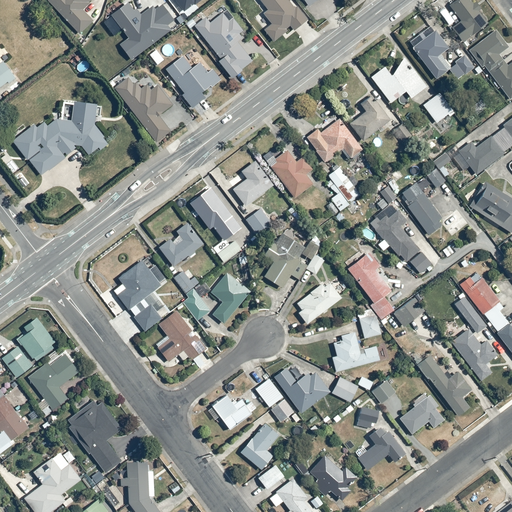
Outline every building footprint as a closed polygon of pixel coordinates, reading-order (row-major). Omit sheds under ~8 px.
[(50,0),(80,32),(94,19),(82,7),(90,0),(50,0)] [(121,44),(133,58),(173,29),(169,24),(176,19),(165,3),(157,8),(154,5),(141,15),(130,0),(113,13),(130,37),(121,44)] [(176,0),(185,11),(199,0),(176,0)] [(307,19),(291,0),(263,0),(270,8),(264,12),(273,22),(265,29),(273,39),(292,25),(295,28),(307,19)] [(488,23),(471,0),(455,0),(450,4),(461,20),(452,27),(462,42),(488,23)] [(207,15),(197,24),(232,74),(253,58),(239,41),(244,38),(245,32),(235,16),(231,20),(225,12),(212,21),(207,15)] [(488,70),(503,58),(500,54),(510,46),(495,28),(467,50),(482,67),(484,65),(488,70)] [(449,47),(436,29),(421,40),(416,33),(408,38),(436,78),(450,67),(440,53),(449,47)] [(0,47),(0,46),(0,87),(17,75),(4,60),(0,62),(0,47)] [(157,48),(149,54),(157,65),(165,60),(157,48)] [(473,67),(465,53),(456,59),(464,73),(473,67)] [(184,54),(167,67),(197,106),(209,97),(206,91),(223,78),(214,67),(210,71),(200,60),(193,65),(184,54)] [(503,58),(488,70),(510,99),(511,97),(511,61),(508,64),(503,58)] [(427,86),(408,60),(391,73),(386,66),(372,76),(391,102),(406,90),(412,97),(427,86)] [(130,76),(116,86),(158,140),(172,130),(160,115),(174,103),(160,83),(153,88),(148,83),(143,87),(138,80),(135,83),(130,76)] [(452,110),(439,92),(423,104),(436,122),(452,110)] [(363,141),(390,117),(392,116),(381,103),(379,105),(370,95),(360,104),(365,110),(349,124),(363,141)] [(15,139),(42,173),(66,156),(64,154),(76,145),(82,145),(89,153),(108,141),(96,124),(99,103),(75,100),(73,119),(58,118),(49,126),(45,121),(38,126),(36,123),(15,139)] [(362,149),(339,117),(320,131),(318,128),(306,136),(325,162),(342,149),(348,158),(362,149)] [(503,152),(511,145),(511,118),(504,125),(505,126),(500,130),(477,147),(471,140),(452,155),(463,170),(470,165),(477,174),(504,153),(503,152)] [(301,157),(292,146),(276,158),(274,155),(267,160),(295,197),(313,183),(305,173),(312,168),(303,156),(301,157)] [(446,151),(434,160),(445,176),(450,173),(444,165),(452,159),(446,151)] [(5,152),(0,156),(0,157),(12,172),(18,168),(5,152)] [(272,185),(255,161),(243,170),(248,178),(234,188),(246,205),(272,185)] [(435,165),(427,170),(437,186),(445,182),(435,165)] [(338,187),(348,201),(359,193),(340,166),(329,174),(338,187)] [(379,192),(388,204),(397,197),(395,195),(398,192),(395,188),(399,186),(393,178),(387,182),(389,185),(379,192)] [(429,234),(442,224),(450,235),(467,223),(456,209),(443,218),(441,216),(415,181),(399,193),(429,234)] [(511,229),(511,197),(489,181),(472,206),(511,232),(511,229)] [(348,201),(338,187),(334,189),(338,194),(331,199),(340,210),(349,204),(347,202),(348,201)] [(241,227),(221,199),(200,214),(210,228),(214,225),(224,240),(241,227)] [(406,219),(390,203),(370,224),(384,238),(377,245),(383,250),(389,244),(406,262),(420,247),(399,226),(406,219)] [(273,223),(261,207),(246,218),(258,234),(273,223)] [(173,265),(190,254),(191,256),(197,252),(196,250),(203,245),(186,222),(176,229),(181,236),(173,241),(169,236),(158,244),(173,265)] [(274,260),(264,275),(282,287),(291,275),(298,280),(306,268),(316,275),(326,260),(316,253),(320,247),(310,240),(307,245),(285,230),(268,256),(274,260)] [(235,239),(220,249),(216,252),(223,262),(242,249),(235,239)] [(448,244),(441,249),(447,258),(454,252),(448,244)] [(431,262),(420,251),(411,261),(422,271),(431,262)] [(393,308),(383,296),(391,290),(374,267),(377,266),(367,252),(360,257),(357,253),(344,264),(373,301),(368,304),(380,319),(393,308)] [(154,290),(161,285),(159,282),(165,277),(155,263),(148,268),(142,260),(119,277),(123,282),(114,289),(129,309),(145,330),(161,318),(170,312),(154,290)] [(200,281),(188,266),(173,277),(185,292),(200,281)] [(511,326),(495,304),(500,300),(483,277),(481,278),(472,266),(465,271),(469,276),(460,283),(483,313),(511,351),(511,326)] [(228,272),(210,293),(215,297),(217,295),(223,301),(213,314),(224,323),(251,291),(228,272)] [(189,296),(183,301),(197,320),(211,309),(200,296),(211,288),(206,281),(188,295),(189,296)] [(342,297),(330,282),(324,286),(322,283),(297,302),(302,309),(299,312),(308,323),(342,297)] [(486,325),(463,294),(453,301),(476,333),(486,325)] [(424,311),(414,297),(393,311),(403,326),(424,311)] [(206,361),(200,353),(207,348),(177,310),(159,323),(170,337),(158,346),(170,361),(179,354),(184,360),(189,356),(191,360),(197,367),(206,361)] [(364,338),(380,333),(374,313),(358,317),(364,338)] [(16,379),(37,363),(60,345),(38,316),(25,326),(29,331),(19,339),(23,344),(1,360),(16,379)] [(481,344),(468,327),(451,340),(481,380),(492,371),(486,363),(497,355),(486,340),(481,344)] [(376,345),(362,349),(357,330),(340,334),(342,340),(333,342),(337,355),(332,356),(335,371),(380,359),(376,345)] [(81,370),(66,350),(29,376),(44,398),(37,403),(45,415),(68,399),(59,386),(81,370)] [(462,396),(473,388),(458,370),(449,377),(430,354),(418,364),(459,415),(470,406),(462,396)] [(311,375),(309,372),(297,381),(286,365),(274,374),(302,412),(331,391),(316,371),(311,375)] [(373,381),(361,375),(357,383),(369,389),(373,381)] [(358,385),(340,376),(332,391),(350,401),(358,385)] [(269,406),(283,396),(269,377),(255,388),(269,406)] [(395,391),(385,379),(371,390),(380,403),(395,391)] [(214,418),(219,413),(230,427),(257,407),(250,398),(245,402),(240,395),(232,401),(226,392),(211,403),(213,404),(207,409),(214,418)] [(4,394),(0,397),(0,430),(0,431),(0,452),(16,441),(14,438),(29,427),(4,394)] [(445,419),(427,396),(399,417),(412,433),(426,423),(431,429),(445,419)] [(280,421),(289,414),(296,423),(301,419),(293,410),(284,398),(271,408),(280,421)] [(99,405),(94,399),(78,411),(80,413),(67,423),(91,455),(92,454),(107,473),(122,460),(106,440),(122,427),(102,402),(99,405)] [(377,410),(360,405),(355,424),(368,428),(370,421),(374,422),(377,410)] [(280,434),(266,421),(240,449),(261,469),(273,455),(266,449),(280,434)] [(408,452),(386,422),(369,435),(376,443),(367,450),(364,445),(355,452),(367,469),(389,453),(395,461),(408,452)] [(35,511),(49,511),(62,502),(65,506),(73,500),(70,496),(65,500),(60,494),(81,478),(69,462),(75,458),(66,446),(52,457),(33,471),(43,483),(24,497),(35,511)] [(297,455),(290,460),(300,473),(307,468),(297,455)] [(327,462),(323,458),(310,470),(318,478),(313,483),(325,495),(331,489),(341,499),(351,490),(347,486),(356,477),(346,467),(343,470),(331,458),(327,462)] [(136,511),(161,511),(151,499),(151,497),(156,497),(157,461),(127,460),(127,477),(121,477),(121,485),(129,485),(129,502),(136,511)] [(285,475),(276,463),(258,477),(267,488),(285,475)] [(307,497),(293,478),(269,496),(276,506),(283,500),(291,509),(287,511),(315,511),(305,499),(307,497)] [(319,495),(310,501),(316,508),(324,502),(319,495)] [(105,511),(108,510),(99,498),(80,511),(105,511)] [(511,511),(511,501),(497,511),(511,511)]
